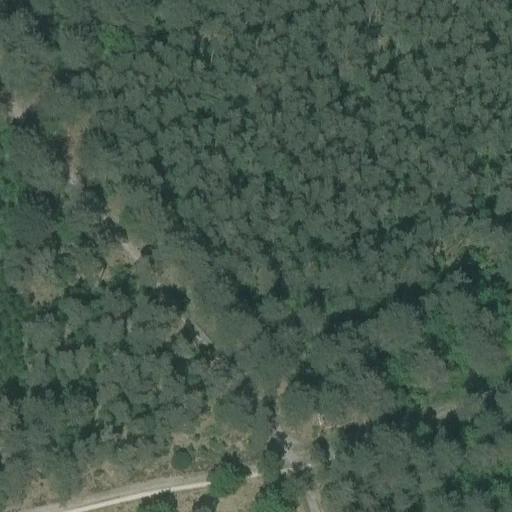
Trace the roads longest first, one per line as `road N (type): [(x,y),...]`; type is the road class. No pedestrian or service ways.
road 1 (track): [(291,460),(17,107)]
road 2 (track): [(42,511),(291,460)]
road 3 (track): [(291,460),(511,387)]
